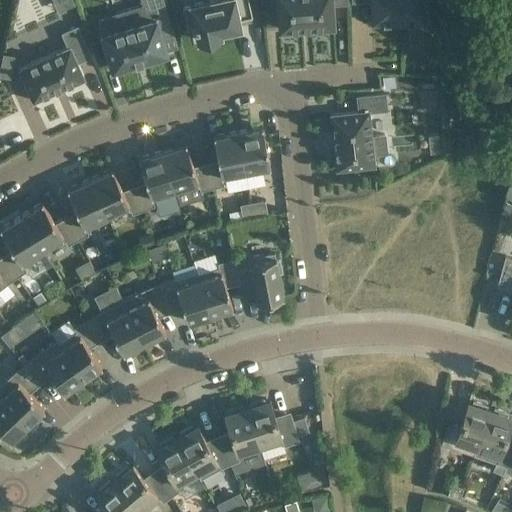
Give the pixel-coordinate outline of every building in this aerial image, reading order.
[(116,13),(120,28),(102,34),(112,68),(166,52),(160,31),(171,28),(162,0),(141,0),(143,5),(116,13)] [(190,6),(184,7),(189,27),(195,26),(198,41),(213,37),(213,34),(241,28),(239,19),(252,16),(248,0),(214,0),(190,5),(190,6)] [(276,0),(279,29),(334,25),(333,4),(347,3),(346,0),(276,0)] [(372,2),(372,24),(425,24),(425,0),(353,0),(354,2),(372,2)] [(69,47),(19,69),(33,101),(84,78),(77,62),(90,56),(77,27),(62,33),(69,47)] [(2,60),(0,68),(0,76),(8,78),(12,62),(2,60)] [(332,114),(338,170),(376,166),(375,155),(388,153),(386,135),(373,137),(370,112),(388,110),(387,94),(359,97),(360,111),(332,114)] [(238,131),(246,175),(271,171),(262,126),(238,131)] [(246,175),(238,131),(213,136),(218,159),(206,163),(212,187),(223,185),(223,180),(246,175)] [(212,187),(206,163),(193,166),(186,143),(162,150),(176,193),(200,186),(201,190),(212,187)] [(434,144),(431,149),(431,153),(440,152),(439,144),(434,144)] [(176,193),(162,150),(139,158),(146,181),(134,185),(143,209),(154,205),(153,200),(176,193)] [(90,178),(109,219),(130,209),(132,213),(143,209),(134,185),(122,190),(112,168),(90,178)] [(78,239),(88,234),(87,229),(109,219),(90,178),(67,188),(77,211),(66,216),(78,239)] [(265,199),(240,204),(242,218),(267,213),(265,199)] [(21,215),(44,253),(65,241),(67,245),(78,239),(66,216),(55,222),(42,202),(21,215)] [(21,215),(0,227),(12,248),(2,256),(16,276),(26,269),(23,265),(44,253),(21,215)] [(152,233),(138,238),(143,249),(156,244),(152,233)] [(239,281),(252,278),(257,301),(264,300),(264,304),(277,301),(276,298),(283,296),(278,273),(282,272),(279,260),(276,260),(274,252),(249,257),(248,252),(233,256),(233,258),(239,281)] [(91,275),(104,266),(96,254),(83,264),(91,275)] [(500,256),(490,254),(487,265),(497,268),(500,256)] [(511,283),(511,315),(511,319),(511,318),(511,258),(505,255),(497,278),(511,283)] [(0,287),(2,286),(16,276),(2,256),(0,256),(0,287)] [(210,314),(233,307),(226,287),(240,283),(239,281),(233,258),(217,262),(218,267),(197,274),(202,289),(210,314)] [(210,314),(202,289),(197,274),(175,281),(174,277),(159,283),(168,307),(181,301),(188,322),(210,314)] [(159,283),(144,289),(123,300),(145,345),(158,339),(156,335),(165,331),(155,312),(168,307),(159,283)] [(40,292),(32,298),(38,306),(46,300),(40,292)] [(123,300),(101,310),(88,318),(101,340),(113,333),(123,352),(132,348),(133,351),(145,345),(123,300)] [(42,303),(5,329),(15,343),(52,317),(42,303)] [(54,340),(82,379),(102,365),(89,348),(101,340),(88,318),(73,326),(76,330),(58,343),(55,339),(54,340)] [(40,384),(51,375),(63,392),(82,379),(54,340),(35,353),(23,363),(40,384)] [(29,393),(40,384),(23,363),(18,368),(0,384),(0,396),(27,424),(44,408),(29,393)] [(27,424),(0,396),(0,430),(10,441),(27,424)] [(247,407),(260,448),(282,441),(283,446),(300,441),(298,435),(308,431),(304,416),(293,420),(292,416),(276,421),(270,400),(265,402),(264,399),(251,403),(252,406),(247,407)] [(477,445),(490,410),(485,409),(486,405),(473,401),(472,404),(467,402),(455,438),(477,445)] [(237,455),(260,448),(247,407),(243,409),(242,406),(229,410),(230,413),(225,415),(231,435),(220,440),(230,464),(239,460),(237,455)] [(496,462),(506,467),(511,452),(511,441),(505,438),(511,418),(507,416),(508,413),(495,408),(494,411),(490,410),(477,445),(474,454),(496,462)] [(230,464),(220,440),(208,445),(198,426),(193,429),(192,426),(180,432),(181,435),(177,437),(198,475),(200,478),(219,467),(220,468),(230,464)] [(442,429),(439,437),(448,440),(451,432),(442,429)] [(198,475),(177,437),(174,439),(172,437),(160,443),(162,446),(157,449),(167,467),(157,474),(171,496),(179,490),(177,486),(198,475)] [(163,501),(171,496),(157,474),(147,482),(133,465),(129,469),(126,466),(116,475),(118,477),(115,480),(141,511),(142,511),(160,498),(163,501)] [(324,467),(308,471),(313,487),(328,482),(324,467)] [(101,492),(97,495),(110,511),(141,511),(115,480),(111,483),(109,480),(99,489),(101,492)] [(452,484),(448,495),(459,498),(462,488),(452,484)] [(231,502),(235,511),(236,511),(246,506),(241,497),(231,502)] [(284,504),(286,511),(297,511),(299,511),(296,500),(284,504)]
